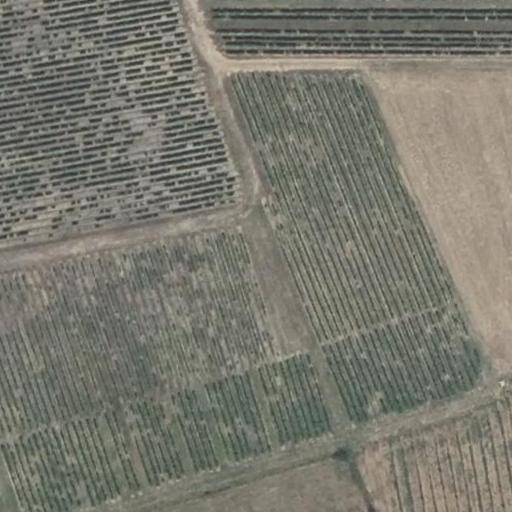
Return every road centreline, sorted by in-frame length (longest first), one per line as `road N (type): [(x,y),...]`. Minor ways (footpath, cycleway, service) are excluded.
road 1 (track): [(211,56),(251,203),(0,260)]
road 2 (track): [(190,0),(211,56),(226,66),(511,63)]
